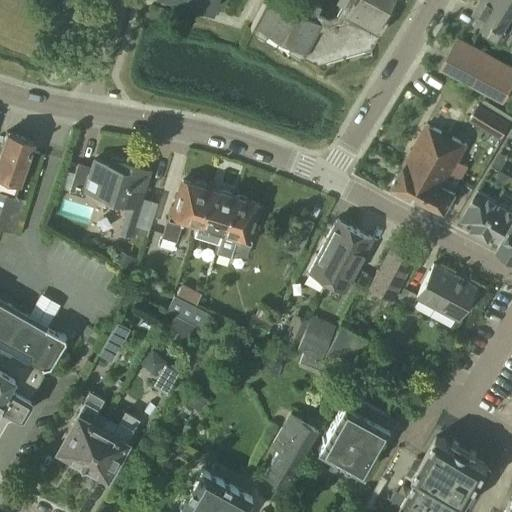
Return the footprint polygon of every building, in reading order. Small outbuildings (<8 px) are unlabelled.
[(183,0),(190,2),(189,4),(211,10),(213,0),(183,0)] [(372,47),(397,0),(340,0),(335,11),(326,13),(302,0),(264,0),(249,27),(316,64),(372,47)] [(508,44),(511,36),(511,31),(510,30),(511,25),(511,6),(502,0),(477,0),(473,8),(487,17),(481,27),(508,44)] [(511,67),(458,39),(442,68),(504,101),(511,87),(511,67)] [(510,122),(479,103),(471,117),(501,136),(510,122)] [(426,122),(404,166),(453,191),(466,165),(457,160),(466,144),(426,122)] [(0,228),(3,229),(32,140),(6,131),(0,150),(0,228)] [(492,162),(501,167),(508,155),(499,149),(492,162)] [(85,196),(87,189),(130,202),(121,229),(133,233),(144,198),(139,196),(148,168),(113,157),(111,162),(95,157),(93,165),(78,161),(69,191),(85,196)] [(455,192),(453,191),(404,166),(393,187),(445,213),(455,192)] [(511,175),(501,169),(495,178),(507,185),(511,176),(511,175)] [(209,188),(183,179),(175,206),(171,205),(161,236),(176,240),(183,217),(199,222),(209,188)] [(199,222),(195,235),(220,243),(235,196),(209,188),(199,222)] [(480,231),(498,200),(479,189),(462,218),(466,220),(465,222),(480,231)] [(235,196),(220,243),(218,250),(231,254),(232,252),(246,256),(254,231),(251,230),(259,203),(235,196)] [(511,220),(511,208),(498,200),(480,231),(496,240),(497,238),(500,240),(501,240),(511,220)] [(299,256),(314,222),(302,216),(286,251),(299,256)] [(349,242),(356,228),(337,218),(308,271),(326,281),(325,280),(346,240),(349,242)] [(511,220),(501,240),(500,240),(499,242),(511,249),(511,220)] [(344,290),(373,237),(356,228),(349,242),(346,240),(325,280),(326,281),(344,290)] [(391,295),(411,257),(389,246),(370,283),(391,295)] [(117,247),(112,257),(132,267),(137,258),(117,247)] [(417,294),(416,295),(418,296),(459,318),(476,287),(433,264),(417,294)] [(180,286),(176,295),(195,304),(199,296),(180,286)] [(173,294),(166,309),(200,326),(208,311),(195,304),(176,295),(173,294)] [(0,406),(18,417),(23,416),(32,401),(31,396),(30,395),(44,372),(42,368),(50,366),(62,344),(64,342),(65,340),(64,335),(48,326),(29,315),(0,298),(0,406)] [(187,347),(197,326),(174,314),(169,325),(181,332),(176,342),(187,347)] [(111,360),(130,328),(116,320),(98,353),(111,360)] [(295,346),(304,326),(291,320),(283,340),(295,346)] [(351,370),(369,337),(341,322),(324,354),(351,370)] [(304,329),(296,348),(303,351),(314,355),(322,337),(304,329)] [(298,364),(320,374),(326,360),(320,358),(314,355),(303,351),(298,364)] [(166,391),(179,369),(165,361),(152,384),(166,391)] [(404,408),(410,396),(389,386),(383,396),(404,408)] [(191,387),(183,399),(197,409),(205,397),(191,387)] [(104,397),(90,389),(77,413),(55,451),(66,458),(65,460),(74,465),(75,467),(76,468),(78,469),(101,427),(91,421),(104,397)] [(398,418),(350,392),(344,402),(318,448),(363,473),(381,440),(384,442),(398,418)] [(103,479),(125,440),(138,416),(124,409),(112,433),(101,427),(78,469),(80,469),(82,470),(91,475),(92,473),(103,479)] [(284,485),(318,429),(290,412),(271,444),(278,448),(264,473),(284,485)] [(466,457),(455,451),(457,446),(437,435),(413,476),(417,478),(397,511),(456,511),(461,503),(465,506),(489,465),(468,453),(466,457)] [(177,444),(172,451),(180,456),(184,448),(177,444)] [(242,511),(252,497),(201,468),(178,507),(185,511),(242,511)] [(511,511),(511,496),(502,511),(511,511)]
